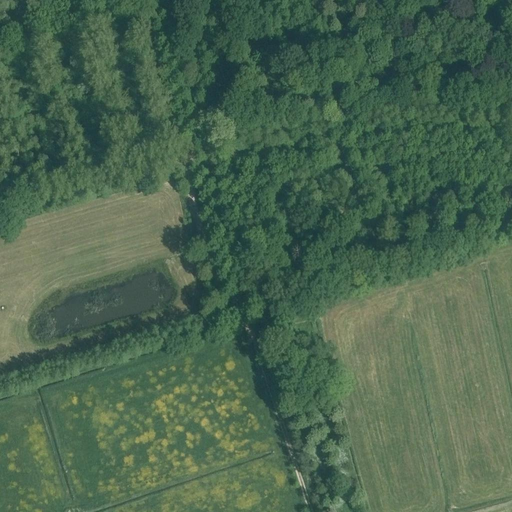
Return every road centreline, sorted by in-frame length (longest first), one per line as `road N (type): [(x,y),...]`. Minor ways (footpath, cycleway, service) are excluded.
road 1 (track): [(248,330),(511,243)]
road 2 (track): [(248,330),(232,300),(195,156),(178,160)]
road 3 (track): [(305,511),(248,330)]
road 4 (track): [(178,160),(0,213)]
road 5 (track): [(195,156),(153,0)]
